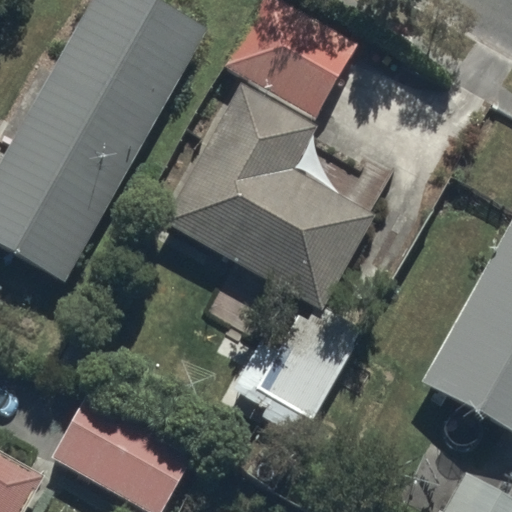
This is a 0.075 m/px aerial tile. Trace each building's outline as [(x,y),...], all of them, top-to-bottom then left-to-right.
[(0,248),(73,287),(202,41),(123,0),(102,0),(0,194),(0,248)] [(315,119),(352,60),(284,18),(247,77),(315,119)] [(241,101),(169,229),(320,313),(368,226),(284,179),(307,138),(241,101)] [(511,248),(433,393),(511,435),(511,248)] [(157,511),(163,511),(197,455),(101,400),(67,460),(157,511)] [(0,459),(0,511),(23,511),(40,482),(0,459)] [(511,511),(511,510),(469,484),(451,511),(511,511)]
